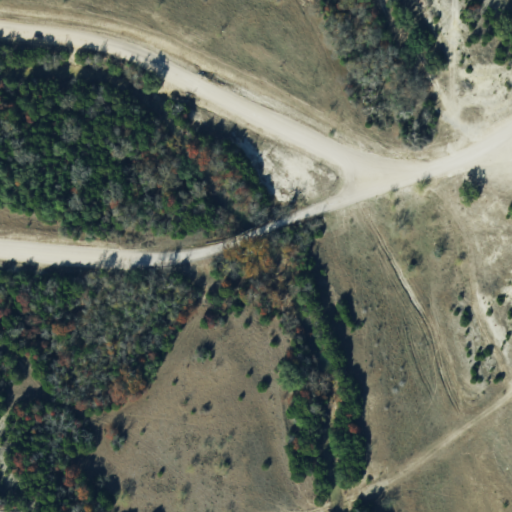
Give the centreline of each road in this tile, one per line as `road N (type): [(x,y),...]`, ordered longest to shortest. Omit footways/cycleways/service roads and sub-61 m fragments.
road 1 (residential): [(397,182),(139,53),(0,30)]
road 2 (residential): [(0,249),(190,255),(397,182)]
road 3 (residential): [(397,182),(511,128)]
